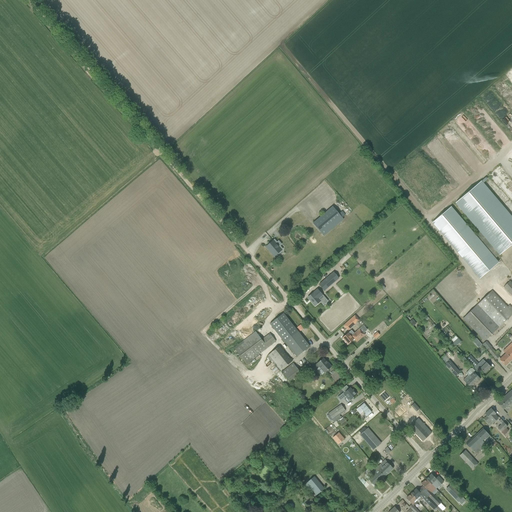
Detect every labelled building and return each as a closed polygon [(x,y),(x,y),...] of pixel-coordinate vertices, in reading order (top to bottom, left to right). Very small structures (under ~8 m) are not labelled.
[(464,128),(465,126),(468,130),(471,127),(465,121),(461,125),(464,128)] [(488,175),(511,203),(511,202),(511,180),(499,166),(488,175)] [(494,259),(511,244),(511,218),(480,182),(456,203),(479,230),(474,235),(450,207),(433,222),(480,278),(498,263),(494,259)] [(313,223),(324,236),(343,219),(332,207),(313,223)] [(282,250),(274,240),(266,247),(274,256),(282,250)] [(324,290),(338,278),(333,272),(319,284),(324,290)] [(486,311),(453,273),(438,286),(471,324),(486,311)] [(503,287),(511,295),(511,294),(511,283),(510,281),(503,287)] [(317,289),(307,298),(315,306),(320,301),(321,303),(325,299),(317,289)] [(309,346),(283,313),(270,324),(296,357),(309,346)] [(369,322),(375,328),(383,319),(377,313),(369,322)] [(343,325),(348,330),(351,327),(359,320),(355,315),(347,322),(343,325)] [(359,329),(354,333),(356,337),(354,339),(356,342),(365,335),(363,333),(365,331),(362,327),(359,329)] [(234,348),(246,364),(276,342),(270,333),(261,339),(255,331),(234,348)] [(356,337),(354,333),(350,336),(347,333),(342,338),(348,344),(354,339),(356,337)] [(482,344),(488,351),(495,360),(499,357),(491,348),(492,347),(486,341),(482,344)] [(511,342),(503,351),(505,354),(499,360),(505,366),(511,358),(511,342)] [(267,356),(275,366),(276,365),(280,371),(292,361),(280,346),(267,356)] [(466,360),(477,371),(480,369),(485,373),(490,367),(486,363),(482,359),(480,362),(478,364),(470,356),(466,360)] [(310,360),(305,364),(312,373),(317,369),(322,375),(324,373),(328,370),(331,367),(328,363),(328,364),(323,358),(319,361),(314,365),(310,360)] [(444,365),(455,377),(460,372),(449,361),(444,365)] [(281,372),(289,381),(292,380),(293,381),(298,377),(297,376),(300,372),(293,363),(281,372)] [(467,376),(463,380),(467,384),(470,387),(476,382),(476,383),(480,379),(478,377),(474,373),(473,372),(474,371),(472,369),(470,369),(465,374),(467,376)] [(340,401),(346,396),(350,400),(356,395),(357,394),(354,392),(350,388),(344,392),(337,397),(340,401)] [(446,403),(440,408),(446,415),(454,409),(448,402),(451,398),(443,389),(437,393),(446,403)] [(511,403),(511,398),(507,394),(497,403),(500,407),(503,410),(511,403),(511,404),(511,403)] [(415,404),(426,416),(428,414),(425,410),(427,409),(420,400),(415,404)] [(364,403),(359,407),(365,414),(364,415),(366,417),(372,412),(364,403)] [(326,416),(327,418),(330,416),(332,420),(345,411),(341,404),(328,413),(328,414),(326,416)] [(395,412),(399,416),(405,411),(401,407),(395,412)] [(440,408),(432,414),(439,422),(446,415),(440,408)] [(483,419),(488,424),(491,421),(492,422),(497,418),(494,415),(495,414),(491,408),(485,414),(486,416),(483,419)] [(409,427),(422,441),(431,433),(428,429),(424,425),(425,424),(423,423),(423,424),(418,418),(409,427)] [(506,428),(507,427),(503,422),(497,428),(503,434),(504,435),(508,431),(506,428)] [(77,430),(82,437),(90,431),(85,424),(77,430)] [(360,435),(373,450),(377,447),(381,443),(367,428),(364,432),(360,435)] [(486,445),(485,444),(491,438),(483,428),(466,444),(475,455),(486,445)] [(338,433),(335,436),(341,442),(344,439),(338,433)] [(459,456),(463,460),(472,469),(478,464),(465,450),(459,456)] [(370,461),(367,458),(359,465),(363,470),(365,468),(364,467),(370,461)] [(369,480),(374,486),(393,468),(387,462),(382,468),(380,466),(376,469),(377,470),(371,474),(373,476),(369,480)] [(431,474),(426,479),(436,489),(439,485),(437,484),(439,482),(441,484),(443,482),(438,476),(435,478),(431,474)] [(304,485),(311,493),(314,497),(324,489),(321,485),(314,476),(304,485)] [(423,486),(420,488),(441,509),(443,507),(440,505),(441,504),(429,492),(430,491),(432,492),(436,489),(426,479),(421,484),(423,486)] [(450,484),(445,489),(458,502),(463,497),(450,484)] [(416,489),(411,494),(418,501),(419,502),(422,498),(433,510),(436,508),(440,511),(442,511),(441,509),(420,488),(418,491),(416,489)] [(418,501),(411,494),(406,498),(412,504),(408,507),(413,511),(419,511),(413,506),(418,501)]
